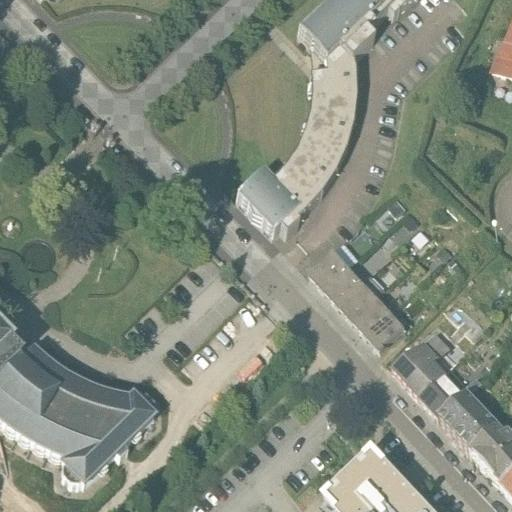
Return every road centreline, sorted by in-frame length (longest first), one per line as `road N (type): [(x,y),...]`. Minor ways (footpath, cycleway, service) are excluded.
road 1 (residential): [(485,511),(119,121)]
road 2 (residential): [(119,121),(247,0)]
road 3 (residential): [(119,121),(0,2)]
